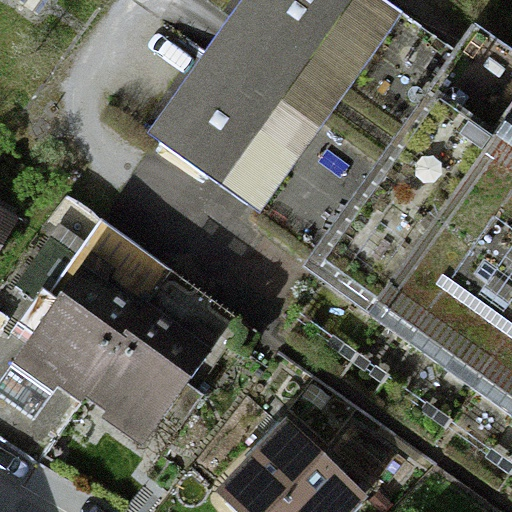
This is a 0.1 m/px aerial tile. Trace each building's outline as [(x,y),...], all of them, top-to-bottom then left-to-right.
[(388,12),(371,0),(264,0),(163,144),(250,206),(388,12)] [(511,101),(473,74),(329,273),(511,404),(511,101)] [(0,261),(16,234),(0,225),(0,261)] [(10,369),(75,414),(141,318),(76,273),(10,369)] [(203,361),(141,318),(75,414),(137,456),(203,361)] [(282,429),(211,501),(222,511),(361,511),(364,509),(282,429)]
